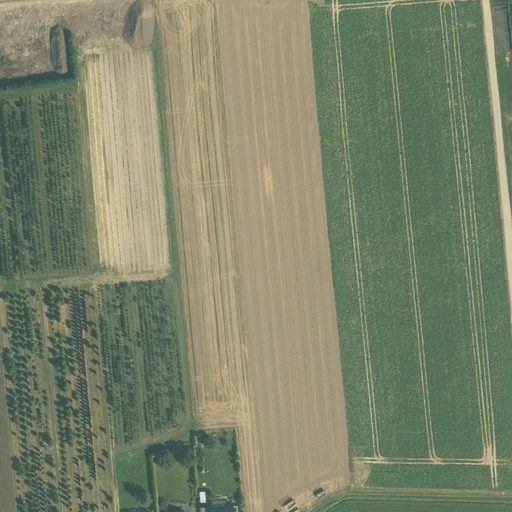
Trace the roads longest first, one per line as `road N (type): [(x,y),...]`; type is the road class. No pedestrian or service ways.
road 1 (track): [(511,274),(486,0)]
road 2 (track): [(511,497),(343,492),(314,511)]
